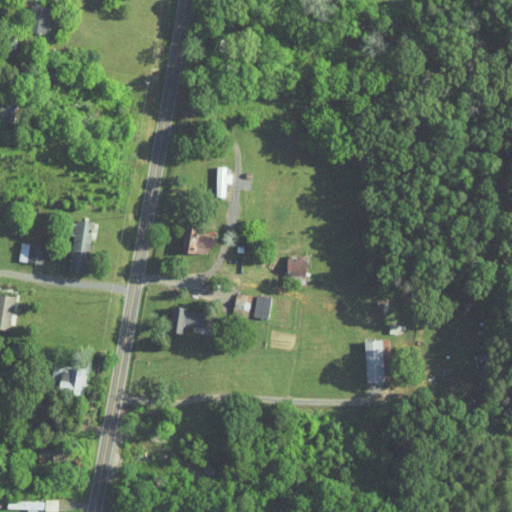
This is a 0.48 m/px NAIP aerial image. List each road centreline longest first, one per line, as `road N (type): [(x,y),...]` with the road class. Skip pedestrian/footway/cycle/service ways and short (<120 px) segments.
road 1 (tertiary): [(93,511),(159,148)]
road 2 (tertiary): [(159,148),(185,0)]
road 3 (residential): [(134,286),(0,270)]
